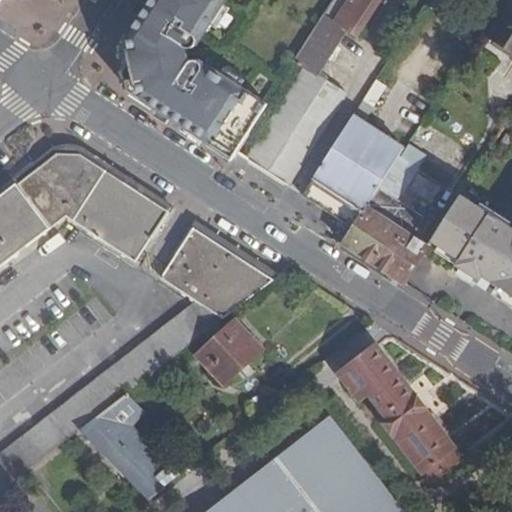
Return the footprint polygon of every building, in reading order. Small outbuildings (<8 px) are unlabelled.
[(234,159),(297,62),(336,0),(150,0),(147,5),(151,7),(145,17),(141,15),(120,45),(131,91),(160,111),(164,106),(174,112),(171,117),(234,159)] [(345,0),(336,0),(297,62),(307,68),(319,76),(349,31),(344,28),(357,8),(369,15),(379,0),(345,0),(346,0),(345,0)] [(511,3),(490,37),(511,50),(511,3)] [(511,50),(490,37),(484,46),(511,65),(511,64),(511,50)] [(349,95),(319,76),(307,68),(247,159),(289,187),(349,95)] [(367,100),(378,106),(391,85),(379,78),(367,100)] [(164,106),(160,111),(171,117),(174,112),(164,106)] [(369,208),(373,202),(406,151),(353,118),(303,197),(354,231),(369,208)] [(511,142),(511,136),(507,134),(499,148),(506,152),(511,142)] [(135,264),(137,262),(171,211),(73,148),(72,147),(70,147),(68,146),(66,146),(64,145),(62,145),(60,146),(58,146),(57,147),(55,147),(53,148),(52,149),(0,188),(0,261),(60,215),(135,264)] [(406,151),(373,202),(380,206),(387,193),(398,200),(418,170),(410,164),(416,154),(408,148),(406,151)] [(479,281),(482,278),(508,239),(469,212),(474,204),(462,196),(432,243),(458,259),(455,265),(479,281)] [(511,252),(511,228),(474,204),(469,212),(508,239),(482,278),(491,284),(511,252)] [(429,247),(369,208),(354,231),(351,236),(349,240),(345,246),(405,285),(409,279),(429,247)] [(279,278),(193,224),(159,277),(201,304),(166,330),(183,351),(279,278)] [(511,252),(491,284),(510,296),(511,292),(511,252)] [(235,323),(198,355),(225,384),(261,352),(235,323)] [(0,490),(81,429),(128,393),(183,351),(166,330),(0,454),(0,490)] [(414,395),(376,346),(339,375),(360,402),(370,395),(386,416),(382,420),(395,436),(396,436),(434,484),(465,460),(427,412),(428,411),(415,394),(414,395)] [(128,393),(81,429),(148,500),(179,475),(132,426),(146,413),(128,393)] [(385,511),(389,509),(359,471),(354,474),(349,467),(354,464),(323,424),(260,474),(266,482),(227,511),(385,511)] [(359,471),(354,464),(349,467),(354,474),(359,471)] [(260,474),(210,511),(227,511),(266,482),(260,474)]
